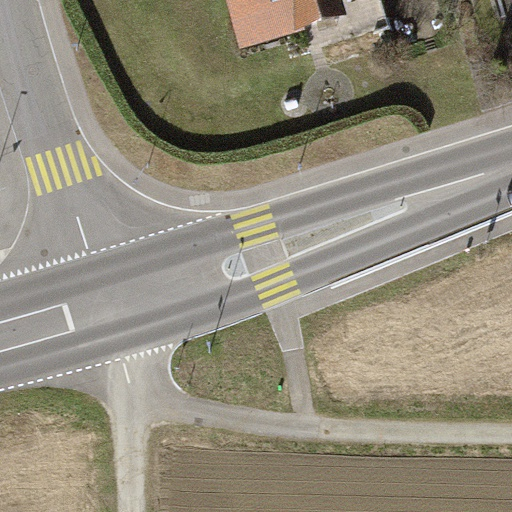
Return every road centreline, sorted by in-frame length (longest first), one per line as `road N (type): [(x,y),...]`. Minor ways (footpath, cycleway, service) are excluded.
road 1 (tertiary): [(106,308),(511,172)]
road 2 (residential): [(106,308),(27,0)]
road 3 (track): [(138,511),(135,404),(106,308)]
road 4 (track): [(310,423),(511,431)]
road 5 (unclassified): [(135,404),(310,423)]
